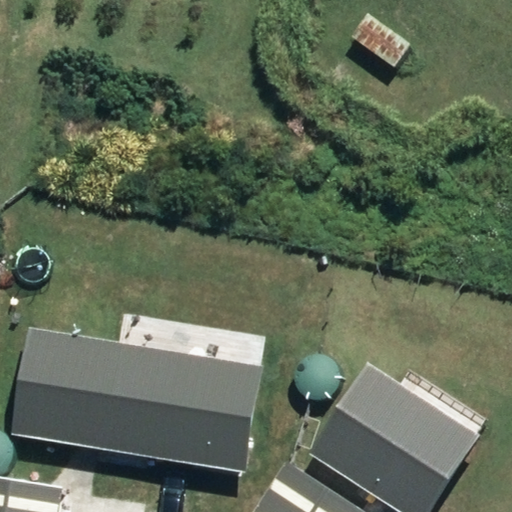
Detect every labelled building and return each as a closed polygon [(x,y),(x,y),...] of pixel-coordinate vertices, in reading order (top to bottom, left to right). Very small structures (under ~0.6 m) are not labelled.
[(419,54),(372,19),(352,45),(399,80),(419,54)] [(31,333),(14,438),(246,475),(264,371),(31,333)] [(373,366),(313,461),(392,511),(443,511),(490,441),(373,366)] [(361,511),(293,463),(258,511),(361,511)] [(0,511),(61,511),(65,491),(0,481),(0,511)]
